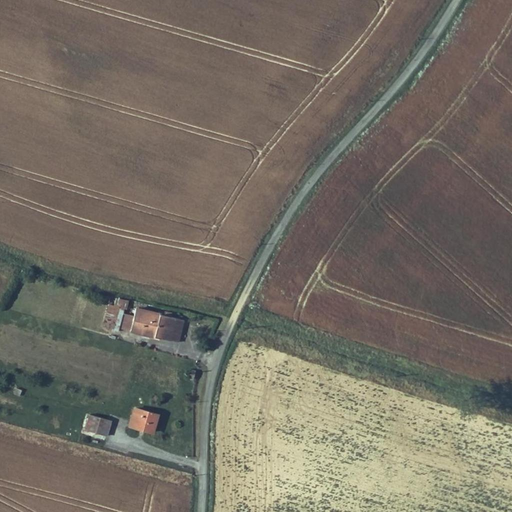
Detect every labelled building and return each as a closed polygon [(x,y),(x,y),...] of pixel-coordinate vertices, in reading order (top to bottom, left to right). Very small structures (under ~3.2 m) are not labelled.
[(112,292),(108,311),(119,314),(124,296),(132,298),(135,289),(120,286),(118,293),(112,292)] [(141,294),(135,317),(183,331),(187,319),(179,316),(182,306),(176,304),(176,301),(170,299),(169,302),(141,294)] [(190,308),(182,306),(179,316),(187,319),(190,308)] [(142,396),(136,414),(158,421),(163,403),(142,396)] [(117,410),(95,404),(93,410),(115,416),(117,410)] [(115,416),(93,410),(91,419),(113,424),(115,416)]
